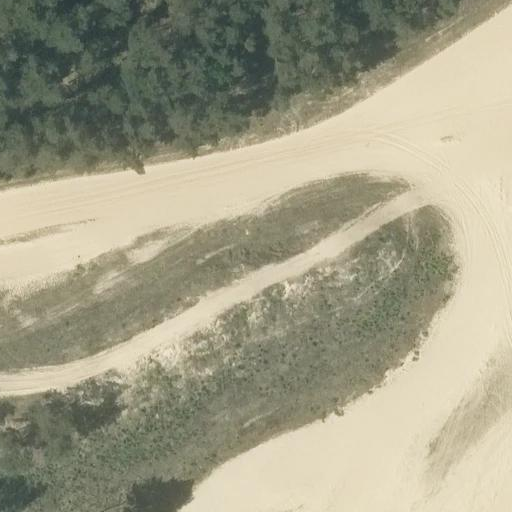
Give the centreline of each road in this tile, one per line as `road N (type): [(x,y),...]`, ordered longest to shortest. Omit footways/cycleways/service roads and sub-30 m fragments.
road 1 (track): [(511,108),(174,197),(0,220)]
road 2 (track): [(511,17),(404,88),(174,197)]
